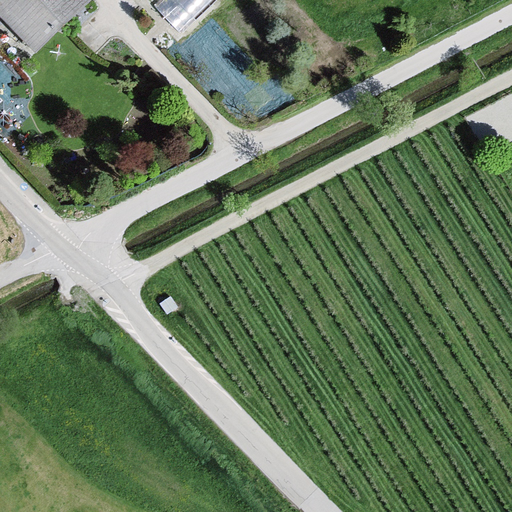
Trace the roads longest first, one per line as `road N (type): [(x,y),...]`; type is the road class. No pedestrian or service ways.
road 1 (unclassified): [(50,255),(511,17)]
road 2 (track): [(112,297),(227,228),(511,85)]
road 3 (unclassified): [(301,511),(98,279),(77,261),(50,255)]
